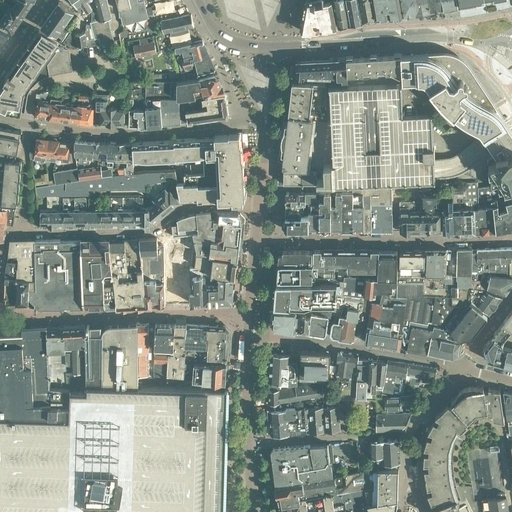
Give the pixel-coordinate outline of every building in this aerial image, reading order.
[(23,15),(29,6),(32,2),(28,0),(17,0),(15,3),(12,8),(23,15)] [(72,0),(82,14),(92,8),(93,7),(93,5),(90,1),(88,2),(86,0),(72,0)] [(93,5),(93,7),(92,8),(92,20),(91,22),(90,24),(86,23),(85,32),(87,44),(81,45),(82,47),(88,47),(101,44),(99,37),(97,28),(110,25),(108,18),(112,17),(107,0),(86,0),(88,2),(90,1),(89,0),(94,0),(95,4),(93,5)] [(148,18),(148,16),(144,0),(138,1),(137,0),(116,0),(119,10),(119,17),(121,17),(123,24),(135,21),(139,20),(144,19),(148,18)] [(305,0),(302,16),(300,28),(303,31),(312,31),(312,30),(320,30),(320,29),(328,29),(328,28),(337,28),(335,16),(331,0),(305,0)] [(333,0),(337,16),(338,25),(339,25),(339,27),(350,25),(345,0),(333,0)] [(362,23),(362,21),(363,21),(358,0),(345,0),(350,25),(362,23)] [(372,0),(358,0),(363,21),(364,21),(364,20),(367,20),(368,20),(369,21),(370,21),(371,21),(372,20),(373,20),(374,20),(375,19),(376,19),(376,18),(372,0)] [(372,0),(376,18),(381,17),(386,16),(393,15),(394,17),(402,16),(402,14),(399,0),(372,0)] [(414,0),(399,0),(402,14),(402,16),(417,13),(414,0)] [(414,0),(417,13),(431,11),(428,0),(414,0)] [(428,0),(431,11),(444,8),(442,0),(428,0)] [(442,0),(444,8),(445,8),(458,6),(456,0),(442,0)] [(63,26),(64,25),(68,19),(74,11),(60,1),(53,9),(61,14),(56,21),(63,26)] [(0,4),(0,11),(18,23),(23,15),(12,8),(5,3),(0,4)] [(69,28),(64,25),(63,26),(56,21),(61,14),(53,9),(41,27),(57,35),(62,39),(69,29),(69,28)] [(0,23),(12,32),(18,23),(0,11),(0,23)] [(179,17),(161,21),(163,33),(167,32),(170,31),(171,37),(190,33),(189,27),(192,27),(194,26),(191,14),(189,15),(179,17)] [(101,44),(114,41),(110,25),(97,28),(99,37),(101,44)] [(0,84),(3,87),(14,91),(28,96),(28,94),(28,93),(29,92),(29,91),(30,90),(31,87),(36,83),(40,79),(45,77),(50,75),(54,74),(58,73),(73,70),(69,47),(39,29),(5,77),(0,84)] [(72,48),(78,48),(82,47),(81,45),(87,44),(85,32),(75,34),(69,29),(62,39),(60,40),(72,46),(72,48)] [(0,42),(3,44),(9,36),(0,31),(0,42)] [(134,45),(137,56),(156,52),(154,41),(134,45)] [(188,43),(193,62),(196,61),(195,59),(209,55),(203,41),(191,44),(191,43),(188,43)] [(195,68),(193,62),(188,43),(171,48),(172,52),(179,51),(180,55),(178,56),(179,63),(183,62),(185,70),(195,68)] [(403,54),(401,54),(402,70),(403,80),(407,80),(411,80),(412,80),(416,80),(420,80),(421,80),(422,80),(423,80),(424,81),(425,81),(426,82),(427,83),(432,91),(437,98),(443,104),(449,110),(455,115),(462,119),(469,124),(472,125),(478,128),(479,129),(480,130),(481,130),(481,131),(482,133),(483,134),(484,135),(494,151),(496,153),(511,150),(511,128),(498,108),(470,65),(469,64),(469,63),(468,63),(468,62),(467,61),(466,61),(466,60),(465,59),(464,59),(463,58),(462,57),(461,56),(460,56),(459,55),(458,55),(457,54),(456,54),(455,53),(454,53),(453,53),(452,52),(451,52),(450,52),(449,52),(448,52),(447,51),(446,51),(445,51),(444,51),(443,51),(442,51),(427,52),(418,53),(403,54)] [(386,55),(347,57),(347,73),(386,71),(402,70),(401,54),(386,55)] [(215,68),(209,55),(195,59),(196,61),(193,62),(195,68),(196,74),(198,73),(214,69),(215,68)] [(347,57),(337,58),(338,78),(338,84),(348,83),(347,73),(347,57)] [(321,58),(310,59),(310,68),(313,68),(313,77),(325,77),(324,68),(322,68),(321,58)] [(337,58),(321,58),(322,68),(324,68),(325,77),(338,78),(337,58)] [(293,76),(313,77),(313,68),(310,68),(310,59),(296,60),(294,61),(294,65),(293,75),(293,76)] [(314,117),(307,168),(317,168),(317,182),(333,183),(333,184),(352,183),(352,185),(392,185),(392,181),(400,181),(418,180),(436,179),(434,144),(434,145),(434,143),(432,112),(418,113),(418,99),(414,80),(412,80),(411,80),(407,80),(403,80),(402,70),(386,71),(347,73),(348,83),(338,84),(326,85),(327,119),(314,117)] [(196,98),(224,92),(218,74),(199,78),(177,81),(163,81),(154,81),(147,81),(146,97),(160,97),(178,98),(179,99),(179,98),(196,96),(196,98)] [(290,98),(288,114),(314,117),(327,119),(326,85),(326,83),(293,81),(293,82),(292,82),(290,98)] [(0,106),(2,108),(6,110),(14,91),(3,87),(0,90),(0,106)] [(16,113),(21,114),(25,114),(28,96),(14,91),(6,110),(12,112),(16,113)] [(198,109),(212,106),(227,103),(225,93),(225,92),(224,92),(196,98),(198,109)] [(95,94),(94,104),(95,104),(107,104),(108,104),(108,94),(95,94)] [(138,125),(147,125),(145,97),(130,97),(129,125),(138,125)] [(160,97),(146,97),(145,97),(147,125),(162,124),(160,97)] [(178,98),(160,97),(162,124),(181,123),(180,111),(179,99),(178,98)] [(37,103),(36,116),(48,117),(50,102),(42,101),(38,101),(37,103)] [(48,117),(48,118),(59,120),(60,113),(61,114),(62,108),(61,108),(61,103),(56,102),(56,103),(50,102),(48,117)] [(60,113),(59,120),(62,120),(70,121),(72,105),(66,104),(66,103),(61,103),(61,108),(62,108),(61,114),(60,113)] [(227,103),(212,106),(198,109),(186,110),(188,122),(229,116),(227,103)] [(72,105),(70,121),(80,122),(81,116),(82,116),(83,111),(82,111),(82,106),(83,105),(77,105),(77,106),(72,105)] [(81,116),(80,122),(84,123),(91,123),(91,124),(92,115),(92,108),(88,107),(88,106),(83,105),(82,106),(82,111),(83,111),(82,116),(81,116)] [(117,124),(125,125),(125,108),(118,108),(118,107),(99,107),(99,124),(105,124),(105,125),(117,125),(117,124)] [(283,161),(283,162),(283,165),(284,165),(284,168),(307,168),(314,117),(288,114),(289,114),(287,127),(286,133),(286,138),(284,149),(283,161)] [(0,146),(18,149),(21,131),(0,127),(0,146)] [(184,174),(185,181),(177,182),(180,200),(188,200),(198,199),(198,201),(211,201),(218,200),(218,202),(226,201),(232,201),(233,202),(244,201),(243,201),(243,191),(245,191),(245,186),(244,174),(244,161),(242,161),(242,147),(241,147),(240,133),(229,133),(229,134),(215,135),(215,137),(174,139),(174,140),(133,142),(133,158),(177,156),(176,155),(203,154),(204,164),(190,164),(191,174),(184,174)] [(31,145),(30,153),(31,158),(35,159),(41,160),(41,161),(42,161),(46,162),(46,160),(46,156),(47,150),(46,150),(47,145),(49,145),(49,139),(44,138),(42,137),(40,136),(39,138),(37,138),(36,143),(36,146),(31,145)] [(46,156),(46,160),(56,161),(57,156),(59,141),(59,140),(57,140),(56,138),(54,138),(53,139),(49,139),(49,145),(47,145),(46,150),(47,150),(46,156)] [(451,158),(445,158),(446,176),(455,174),(460,173),(467,169),(489,155),(479,138),(458,155),(451,158)] [(79,162),(85,163),(86,141),(75,140),(76,156),(79,157),(79,162)] [(59,141),(57,156),(62,157),(62,159),(69,160),(70,148),(71,143),(68,142),(59,141)] [(94,158),(98,158),(99,142),(95,142),(86,141),(85,163),(89,163),(90,158),(94,158)] [(101,170),(108,169),(108,142),(99,142),(98,158),(102,159),(102,164),(101,166),(101,170)] [(113,159),(117,159),(118,143),(108,142),(108,169),(111,169),(112,169),(112,165),(113,165),(113,159)] [(118,143),(117,159),(122,159),(127,159),(127,165),(127,167),(124,167),(125,174),(134,173),(133,161),(132,142),(118,143)] [(15,161),(16,152),(0,148),(0,203),(16,205),(17,194),(18,183),(19,172),(20,161),(15,161)] [(511,150),(496,153),(493,154),(488,157),(492,189),(499,187),(499,185),(511,181),(511,150)] [(56,183),(79,179),(77,168),(61,170),(61,167),(58,168),(59,163),(55,162),(53,169),(55,179),(56,183)] [(102,176),(112,175),(111,169),(108,169),(101,170),(101,166),(79,169),(80,179),(102,176)] [(284,168),(283,182),(304,182),(317,182),(317,168),(307,168),(284,168)] [(79,179),(56,183),(56,184),(50,185),(48,185),(36,187),(37,196),(47,196),(47,200),(52,200),(57,199),(57,196),(102,195),(102,189),(137,189),(147,189),(147,183),(162,181),(162,180),(171,179),(172,181),(177,180),(175,170),(174,170),(146,171),(134,173),(125,174),(120,174),(112,175),(102,176),(80,179),(79,179)] [(464,197),(463,197),(465,232),(466,232),(475,231),(474,209),(479,209),(478,195),(477,187),(478,187),(477,182),(465,182),(466,197),(464,197)] [(392,185),(352,185),(352,189),(353,212),(353,229),(364,228),(364,230),(371,230),(371,205),(392,205),(392,203),(392,202),(392,185)] [(491,186),(478,187),(477,187),(478,195),(479,209),(474,209),(475,231),(476,233),(477,233),(477,232),(481,231),(482,233),(489,233),(490,231),(494,231),(496,231),(492,195),(491,186)] [(156,201),(154,203),(163,214),(179,201),(170,191),(168,193),(165,189),(154,198),(156,201)] [(341,190),(342,212),(353,212),(352,189),(341,189),(341,190)] [(331,200),(331,212),(342,212),(341,190),(330,191),(331,200)] [(453,198),(454,232),(455,232),(454,232),(456,232),(456,229),(462,229),(462,232),(464,232),(465,232),(463,197),(464,197),(464,190),(453,191),(453,198)] [(286,192),(286,202),(305,201),(305,191),(286,192)] [(308,191),(308,201),(308,212),(320,212),(319,191),(308,191)] [(319,191),(320,212),(331,212),(331,200),(330,191),(319,191)] [(511,203),(508,191),(498,193),(503,208),(502,209),(508,229),(511,227),(511,203)] [(492,195),(496,231),(506,229),(508,229),(502,209),(503,208),(498,193),(492,195)] [(430,232),(430,220),(430,195),(423,195),(423,203),(425,203),(425,210),(420,210),(420,220),(420,232),(430,232)] [(441,195),(430,195),(430,220),(430,232),(441,231),(441,219),(441,211),(441,195)] [(444,232),(454,232),(453,198),(448,198),(449,208),(443,209),(444,232)] [(40,211),(41,227),(48,226),(48,227),(47,227),(47,228),(52,228),(52,209),(52,200),(47,200),(47,209),(48,209),(48,211),(40,211)] [(286,202),(285,217),(308,217),(308,212),(308,201),(305,201),(286,202)] [(400,223),(401,230),(401,232),(410,232),(410,204),(415,203),(415,201),(401,201),(400,203),(400,211),(400,223)] [(0,240),(5,241),(5,238),(6,224),(12,225),(13,225),(16,205),(1,204),(0,203),(0,240)] [(146,208),(146,227),(150,227),(150,225),(151,225),(163,214),(154,203),(149,208),(149,207),(146,208)] [(415,210),(415,203),(410,204),(410,232),(420,232),(420,220),(420,210),(415,210)] [(392,211),(392,205),(371,205),(371,230),(393,230),(393,211),(392,211)] [(63,208),(63,211),(64,226),(75,226),(75,211),(68,211),(68,208),(63,208)] [(75,226),(88,226),(88,211),(79,211),(79,208),(75,208),(75,211),(75,226)] [(96,211),(88,211),(88,226),(100,226),(100,211),(100,208),(96,208),(96,211)] [(100,226),(112,226),(112,208),(107,208),(107,211),(100,211),(100,226)] [(123,208),(112,208),(112,226),(123,226),(123,210),(123,208)] [(123,226),(134,225),(134,210),(134,208),(130,208),(130,210),(123,210),(123,226)] [(141,210),(134,210),(134,225),(146,225),(146,227),(146,208),(141,208),(141,210)] [(57,226),(64,226),(63,211),(56,211),(56,209),(52,209),(52,228),(57,228),(57,227),(57,226)] [(198,233),(193,233),(195,242),(197,251),(197,252),(196,253),(209,254),(237,257),(239,258),(239,256),(240,247),(243,223),(243,222),(241,222),(241,221),(215,219),(216,211),(211,211),(197,213),(198,228),(198,233)] [(216,211),(215,219),(241,221),(242,216),(238,212),(220,211),(216,211)] [(320,212),(308,212),(308,217),(308,229),(320,229),(320,212)] [(331,229),(331,212),(320,212),(320,229),(323,229),(323,228),(330,228),(330,229),(331,229)] [(342,212),(331,212),(331,229),(332,229),(332,228),(342,228),(342,212)] [(342,228),(342,229),(343,229),(348,227),(353,229),(353,212),(342,212),(342,228)] [(178,223),(172,224),(173,235),(193,233),(198,233),(198,228),(197,213),(193,213),(189,214),(187,215),(186,215),(185,216),(183,216),(182,217),(181,217),(179,218),(178,219),(177,219),(177,220),(178,223)] [(308,229),(308,217),(285,217),(285,228),(285,229),(286,229),(303,229),(308,229)] [(163,240),(158,241),(158,247),(163,246),(164,254),(164,257),(164,262),(164,273),(165,280),(166,304),(179,304),(191,303),(191,267),(194,267),(195,266),(196,255),(196,253),(197,252),(197,251),(195,242),(193,233),(173,235),(162,237),(163,240)] [(157,237),(139,238),(139,239),(141,252),(143,273),(164,273),(164,262),(164,257),(164,254),(163,246),(158,247),(158,241),(158,237),(157,237)] [(8,255),(7,262),(18,262),(35,263),(35,239),(35,238),(10,239),(8,255)] [(35,263),(34,287),(39,287),(39,307),(45,307),(62,307),(84,307),(81,240),(60,240),(60,238),(42,239),(35,239),(35,263)] [(125,239),(110,240),(110,249),(112,264),(114,275),(128,274),(125,239)] [(139,239),(125,239),(128,274),(143,273),(141,252),(139,239)] [(82,240),(81,240),(84,307),(88,307),(102,307),(106,306),(106,307),(105,289),(106,289),(105,283),(104,276),(114,275),(112,264),(110,249),(110,240),(109,240),(94,240),(82,240)] [(348,248),(348,249),(348,266),(348,271),(358,272),(359,251),(356,251),(356,249),(351,249),(351,248),(350,247),(349,247),(348,248)] [(509,274),(511,274),(511,247),(500,248),(500,262),(499,262),(500,268),(500,272),(500,274),(509,274)] [(471,300),(472,291),(472,287),(472,285),(471,277),(471,274),(472,248),(457,249),(457,274),(458,274),(458,276),(452,275),(452,297),(452,304),(468,303),(471,303),(471,300)] [(472,285),(472,287),(478,288),(486,290),(487,289),(487,286),(480,284),(480,281),(478,281),(479,279),(479,278),(481,279),(482,274),(479,274),(479,272),(480,272),(480,248),(472,248),(471,274),(471,277),(472,285)] [(488,248),(480,248),(480,272),(489,272),(489,270),(488,248)] [(500,268),(499,262),(500,262),(500,248),(488,248),(489,270),(489,272),(500,272),(500,268)] [(278,263),(295,262),(295,249),(292,249),(291,249),(283,249),(279,253),(278,263)] [(310,249),(295,249),(295,262),(313,262),(313,250),(310,250),(310,249)] [(324,266),(324,249),(313,249),(313,250),(313,262),(313,268),(324,268),(324,266)] [(324,266),(335,266),(335,251),(332,251),(332,249),(324,249),(324,266)] [(337,251),(335,251),(335,266),(348,266),(348,249),(345,249),(337,249),(337,251)] [(358,272),(368,272),(368,249),(361,249),(359,251),(358,272)] [(364,296),(362,317),(363,317),(363,314),(368,315),(365,340),(367,343),(400,348),(405,306),(407,295),(397,296),(397,276),(397,249),(396,249),(396,250),(381,250),(381,249),(379,249),(378,269),(378,277),(368,277),(365,277),(363,296),(364,296)] [(370,273),(368,273),(368,277),(378,277),(378,269),(379,249),(368,249),(368,272),(370,272),(370,273)] [(400,276),(412,276),(412,249),(400,249),(400,276)] [(423,249),(412,249),(412,276),(424,275),(425,249),(423,249)] [(452,275),(446,275),(446,255),(447,255),(447,249),(425,249),(424,275),(424,294),(436,295),(452,297),(452,275)] [(196,255),(195,266),(204,269),(204,273),(214,274),(215,274),(219,275),(219,276),(236,278),(236,277),(237,269),(238,261),(238,259),(209,256),(208,256),(196,255)] [(5,274),(5,280),(17,281),(18,262),(7,262),(7,263),(6,274),(5,274)] [(17,281),(16,302),(16,301),(28,301),(28,302),(29,302),(30,287),(34,287),(35,263),(18,262),(17,281)] [(324,269),(324,268),(313,268),(313,262),(295,262),(278,263),(276,279),(335,278),(334,269),(324,269)] [(191,267),(191,303),(195,303),(200,303),(203,303),(204,303),(203,279),(203,272),(204,273),(204,269),(195,266),(194,267),(191,267)] [(204,273),(203,272),(203,279),(204,303),(210,303),(213,303),(214,303),(219,302),(219,303),(220,303),(220,302),(219,289),(219,279),(215,279),(215,274),(214,274),(204,273)] [(143,273),(128,274),(132,305),(146,305),(147,305),(144,279),(143,273)] [(164,273),(143,273),(144,279),(147,305),(148,305),(164,304),(166,304),(165,280),(164,273)] [(128,274),(114,275),(117,306),(118,306),(131,305),(132,305),(128,274)] [(219,275),(215,274),(215,279),(219,279),(219,289),(220,302),(221,302),(229,302),(230,302),(232,300),(232,299),(233,299),(233,298),(234,292),(234,291),(235,285),(235,284),(235,282),(236,281),(235,281),(236,279),(236,278),(219,276),(219,275)] [(114,275),(104,276),(105,283),(106,289),(105,289),(106,307),(116,306),(117,306),(114,275)] [(397,276),(397,296),(407,295),(424,294),(424,275),(412,276),(400,276),(397,276)] [(343,276),(343,280),(342,294),(349,295),(351,277),(343,276)] [(349,295),(356,295),(357,277),(351,277),(349,295)] [(364,277),(357,277),(356,295),(363,296),(365,277),(364,277)] [(5,294),(5,297),(5,302),(15,302),(16,302),(17,281),(5,280),(5,283),(6,283),(5,294)] [(340,307),(342,294),(343,280),(337,280),(336,282),(276,283),(274,305),(305,307),(311,301),(322,301),(322,298),(335,298),(334,306),(340,307)] [(30,287),(29,302),(29,305),(29,307),(38,307),(39,307),(39,287),(34,287),(30,287)] [(489,313),(495,306),(502,296),(486,290),(478,288),(472,287),(472,291),(471,300),(484,310),(489,313)] [(364,296),(363,296),(356,295),(349,295),(342,294),(340,307),(339,316),(337,315),(335,317),(334,321),(332,323),(331,333),(333,336),(336,337),(339,338),(354,341),(357,321),(361,321),(362,317),(364,296)] [(432,318),(436,295),(424,294),(407,295),(405,306),(400,348),(407,349),(426,353),(426,351),(428,352),(431,338),(432,333),(430,332),(431,327),(432,322),(432,318)] [(487,316),(482,312),(484,310),(471,300),(471,303),(468,303),(452,304),(452,297),(436,295),(432,318),(445,321),(444,323),(445,324),(452,330),(460,339),(461,339),(474,333),(487,316)] [(318,334),(324,335),(325,333),(328,319),(330,317),(332,306),(311,306),(311,310),(311,311),(309,332),(313,333),(315,332),(317,332),(318,334)] [(290,319),(292,320),(292,310),(274,309),(273,318),(273,319),(284,319),(284,317),(290,318),(290,319)] [(511,309),(504,320),(502,323),(511,330),(511,309)] [(300,320),(299,332),(299,331),(309,332),(311,311),(311,310),(292,310),(292,320),(300,320)] [(284,319),(273,319),(273,325),(276,329),(283,330),(299,332),(300,320),(292,320),(290,319),(290,318),(284,317),(284,319)] [(431,338),(428,352),(438,354),(444,323),(445,321),(432,318),(432,322),(431,327),(430,332),(432,333),(431,338)] [(86,325),(86,347),(87,389),(70,387),(70,417),(17,411),(0,409),(0,511),(223,511),(227,388),(225,388),(222,388),(222,387),(139,385),(139,373),(138,322),(138,323),(127,323),(126,323),(118,323),(116,323),(116,324),(102,324),(100,325),(100,330),(96,330),(92,330),(92,326),(91,324),(86,324),(86,325)] [(149,373),(149,335),(149,333),(149,322),(148,322),(139,322),(138,322),(139,371),(139,373),(149,373)] [(155,335),(155,350),(165,350),(175,351),(175,337),(175,335),(175,323),(172,323),(166,323),(165,323),(157,322),(156,322),(155,333),(155,335)] [(175,337),(175,351),(180,351),(180,348),(184,348),(184,344),(185,344),(185,338),(186,323),(183,323),(176,323),(175,323),(175,335),(175,337)] [(185,354),(185,362),(192,362),(194,362),(207,363),(216,363),(225,364),(227,364),(227,357),(226,357),(225,357),(217,356),(207,356),(206,356),(207,340),(208,325),(186,323),(185,338),(185,344),(186,344),(185,354)] [(438,354),(447,356),(451,337),(450,337),(452,330),(445,324),(444,323),(438,354)] [(494,333),(491,337),(498,343),(497,344),(502,345),(504,339),(506,337),(510,331),(511,330),(502,323),(501,324),(497,330),(494,333)] [(67,381),(51,380),(51,386),(70,387),(87,389),(86,347),(86,325),(85,325),(85,324),(64,326),(66,351),(66,365),(67,368),(67,381)] [(48,326),(47,326),(50,380),(51,380),(67,381),(67,368),(66,365),(66,351),(64,326),(63,326),(63,325),(62,326),(49,326),(48,326)] [(207,340),(206,356),(207,356),(217,356),(219,325),(218,325),(214,325),(208,325),(207,340)] [(219,325),(217,356),(225,357),(226,357),(227,357),(227,355),(229,355),(230,350),(231,331),(226,326),(219,325)] [(31,332),(5,334),(8,393),(0,393),(0,409),(17,411),(70,417),(70,387),(51,386),(51,380),(50,380),(47,326),(46,326),(46,327),(30,327),(31,332)] [(458,354),(459,346),(461,340),(460,339),(452,330),(450,337),(451,337),(447,356),(453,357),(457,354),(458,354)] [(490,339),(483,348),(484,349),(487,357),(487,359),(487,360),(500,363),(503,364),(505,356),(508,347),(502,345),(497,344),(498,343),(491,337),(490,339)] [(154,362),(154,378),(167,378),(168,378),(184,379),(185,365),(192,365),(192,362),(185,362),(185,354),(186,344),(185,344),(184,344),(184,348),(180,348),(180,351),(175,351),(165,350),(155,350),(154,362)] [(505,356),(503,364),(507,365),(511,366),(511,347),(508,347),(505,356)] [(300,381),(314,382),(316,350),(301,350),(300,374),(300,381)] [(330,351),(316,350),(314,382),(316,382),(317,375),(329,375),(330,351)] [(358,354),(342,351),(341,351),(338,353),(335,373),(337,379),(342,379),(341,384),(339,399),(355,399),(357,365),(358,358),(358,354)] [(269,381),(269,383),(269,388),(291,386),(297,385),(297,370),(298,370),(297,365),(297,362),(289,362),(290,355),(270,354),(270,355),(271,355),(270,364),(270,365),(270,366),(270,381),(269,381)] [(358,354),(356,389),(367,390),(368,358),(359,358),(359,354),(358,354)] [(368,358),(367,390),(376,390),(377,362),(377,359),(368,358)] [(377,362),(376,390),(384,390),(385,374),(387,361),(378,359),(377,362)] [(387,364),(385,374),(384,390),(394,392),(396,381),(399,361),(387,360),(387,364)] [(402,377),(405,378),(408,363),(399,361),(396,381),(401,382),(402,377)] [(194,362),(193,380),(222,382),(224,382),(226,383),(226,382),(228,382),(229,364),(227,364),(225,364),(216,363),(207,363),(194,362)] [(422,365),(408,363),(405,378),(406,378),(405,379),(419,381),(422,365)] [(419,381),(433,383),(433,379),(436,368),(422,365),(419,381)] [(322,383),(309,384),(311,398),(323,395),(322,383)] [(290,401),(311,398),(309,384),(295,386),(288,387),(290,401)] [(428,493),(431,501),(432,503),(433,502),(434,507),(434,508),(435,509),(436,511),(453,502),(457,501),(457,500),(460,499),(457,487),(454,475),(454,474),(453,463),(453,461),(453,450),(453,449),(456,440),(456,439),(461,430),(467,425),(466,423),(469,420),(470,421),(477,414),(487,413),(487,412),(484,389),(483,385),(477,386),(475,386),(473,385),(471,385),(468,386),(466,386),(464,387),(463,388),(461,389),(459,391),(458,392),(457,394),(457,395),(456,396),(451,401),(452,401),(435,417),(436,417),(434,422),(433,422),(428,432),(429,432),(428,437),(427,437),(424,448),(425,448),(425,453),(424,453),(423,464),(425,464),(425,469),(427,488),(428,488),(429,493),(428,493)] [(287,401),(290,401),(288,387),(269,390),(269,404),(280,402),(282,404),(286,403),(287,401)] [(489,388),(484,389),(487,412),(492,413),(493,418),(504,421),(500,390),(500,389),(488,387),(489,388)] [(356,398),(366,399),(367,390),(356,389),(356,398)] [(367,390),(366,399),(367,399),(367,398),(376,399),(376,398),(376,390),(367,390)] [(376,390),(376,398),(383,398),(383,392),(384,390),(376,390)] [(511,392),(504,391),(503,391),(510,435),(511,434),(511,392)] [(385,397),(385,410),(394,410),(394,412),(402,411),(402,409),(401,409),(401,402),(413,401),(413,396),(400,396),(400,397),(385,397)] [(327,407),(323,407),(325,432),(340,431),(338,406),(338,399),(334,400),(333,400),(327,400),(327,407)] [(278,410),(269,411),(270,423),(308,421),(307,408),(295,409),(294,407),(279,408),(278,410)] [(323,407),(307,408),(308,421),(309,430),(309,433),(325,432),(323,407)] [(376,430),(402,429),(412,412),(376,413),(376,430)] [(308,421),(270,423),(271,436),(272,436),(276,435),(276,436),(307,433),(306,433),(306,431),(309,430),(308,421)] [(383,464),(392,463),(390,439),(380,440),(382,467),(383,467),(383,464)] [(397,439),(390,439),(392,463),(401,463),(399,441),(397,439)] [(367,462),(367,469),(382,467),(380,440),(370,440),(370,457),(370,462),(367,462)] [(273,448),(271,450),(273,467),(273,468),(274,468),(276,484),(275,484),(275,485),(306,480),(333,475),(331,464),(330,464),(328,444),(310,445),(279,447),(273,448)] [(369,470),(370,478),(370,479),(384,480),(398,480),(398,468),(397,468),(397,469),(384,469),(383,467),(382,467),(367,469),(368,470),(369,470)] [(368,470),(359,472),(360,480),(370,478),(369,470),(368,470)] [(276,486),(277,495),(279,505),(302,501),(302,499),(320,496),(350,491),(359,489),(373,487),(371,481),(370,479),(370,478),(360,480),(359,472),(333,476),(333,475),(306,480),(275,485),(275,486),(276,486)] [(398,480),(384,480),(370,479),(371,481),(373,487),(373,489),(398,490),(398,480)] [(362,504),(377,502),(398,498),(398,490),(373,489),(373,487),(359,489),(362,504)] [(363,511),(362,504),(359,489),(350,491),(320,496),(322,511),(363,511)] [(496,497),(496,498),(482,500),(483,511),(508,511),(507,496),(506,494),(505,494),(505,493),(504,493),(503,492),(502,492),(500,492),(498,493),(498,494),(497,494),(497,495),(496,496),(496,497)] [(280,505),(280,511),(322,511),(320,496),(302,499),(302,501),(279,505),(279,506),(280,505)] [(398,499),(398,498),(377,502),(378,511),(389,511),(396,511),(398,499)] [(378,511),(377,502),(362,504),(363,511),(395,511),(396,511),(389,511),(378,511)] [(458,511),(453,502),(436,511),(435,509),(434,510),(433,510),(433,511),(432,511),(458,511)]
